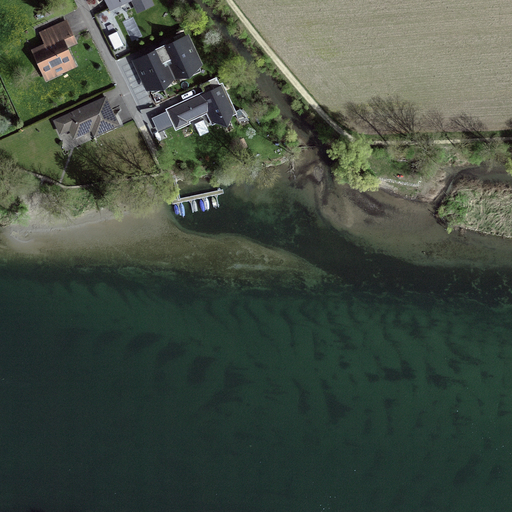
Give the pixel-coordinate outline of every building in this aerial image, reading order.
[(105,0),(110,9),(129,0),(131,0),(137,11),(154,3),(152,0),(105,0)] [(39,19),(53,13),(51,8),(37,13),(39,19)] [(32,51),(45,79),(75,65),(63,40),(73,35),(67,21),(46,30),(51,43),(32,51)] [(108,34),(115,48),(124,43),(118,29),(108,34)] [(202,63),(190,36),(134,62),(146,89),(202,63)] [(205,93),(169,110),(177,127),(187,122),(186,120),(208,110),(214,122),(234,113),(221,86),(220,87),(216,79),(201,85),(205,93)] [(93,129),(95,134),(118,124),(106,98),(56,121),(61,133),(71,129),(75,137),(93,129)] [(236,111),(239,120),(249,120),(240,109),(236,111)] [(164,129),(170,126),(164,115),(158,118),(164,129)]
